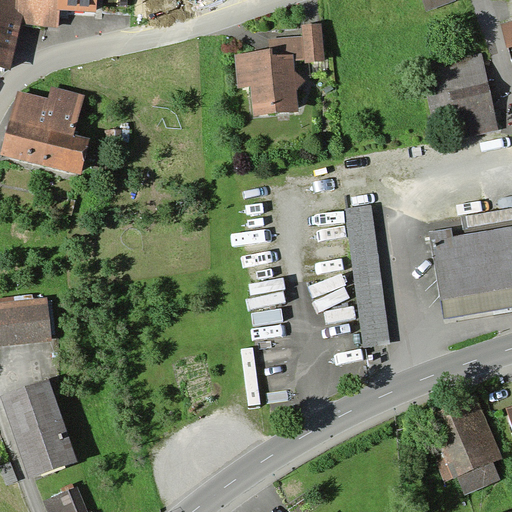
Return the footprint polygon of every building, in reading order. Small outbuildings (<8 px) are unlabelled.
[(13,0),(13,5),(17,6),(13,24),(45,28),(45,27),(55,28),(56,10),(92,13),(93,0),(13,0)] [(451,1),(450,0),(420,0),(424,11),(451,1)] [(0,73),(2,74),(13,24),(17,6),(13,5),(0,1),(0,73)] [(125,29),(122,8),(98,11),(102,34),(125,29)] [(268,45),(269,58),(249,60),(255,115),(292,112),(290,96),(299,85),(290,78),(289,63),(319,60),(317,31),(302,33),(303,42),(268,45)] [(456,117),(486,111),(474,60),(419,70),(429,117),(455,111),(456,117)] [(46,105),(16,98),(0,155),(76,175),(83,145),(70,142),(77,113),(76,113),(79,100),(49,92),(46,105)] [(386,345),(368,211),(344,214),(362,349),(386,345)] [(507,212),(447,222),(449,234),(509,224),(507,212)] [(449,235),(427,239),(437,299),(511,285),(511,233),(451,244),(449,235)] [(0,346),(47,341),(43,304),(0,308),(0,346)] [(30,476),(68,462),(43,391),(5,404),(30,476)] [(485,465),(460,407),(430,419),(462,495),(488,484),(480,467),(485,465)] [(81,511),(74,492),(46,504),(49,511),(81,511)]
